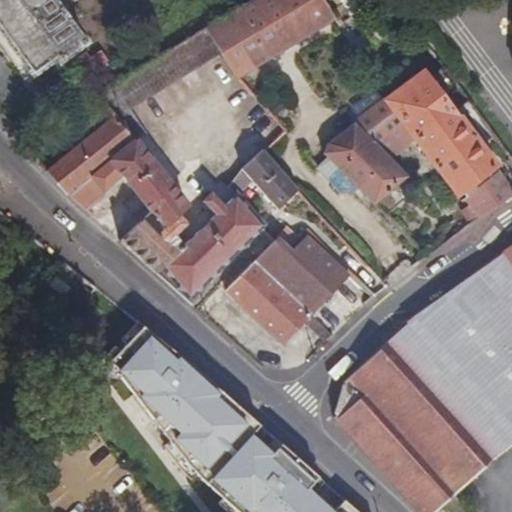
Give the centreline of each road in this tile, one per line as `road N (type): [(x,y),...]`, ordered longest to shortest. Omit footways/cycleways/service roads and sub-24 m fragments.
road 1 (primary): [(13,165),(284,410)]
road 2 (residential): [(284,410),(389,309),(511,221)]
road 3 (primary): [(284,410),(388,511)]
